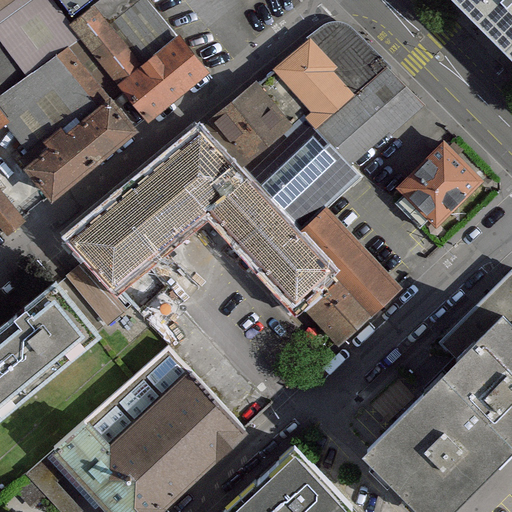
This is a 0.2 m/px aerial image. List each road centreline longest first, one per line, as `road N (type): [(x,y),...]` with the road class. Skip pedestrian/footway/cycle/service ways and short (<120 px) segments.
road 1 (residential): [(188,511),(511,221)]
road 2 (residential): [(0,269),(325,0)]
road 3 (primary): [(381,0),(511,131)]
